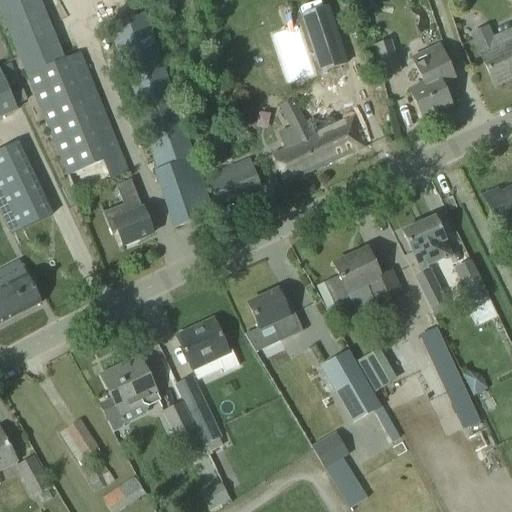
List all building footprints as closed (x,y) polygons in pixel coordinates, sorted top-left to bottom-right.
[(175,228),(213,215),(145,14),(109,26),(158,170),(155,171),(175,228)] [(511,42),(497,48),(489,28),(471,36),(495,87),(511,79),(511,42)] [(375,48),(386,79),(400,74),(389,43),(375,48)] [(441,85),(454,79),(439,47),(412,59),(424,86),(409,93),(422,121),(451,108),(441,85)] [(65,61),(26,77),(74,196),(82,193),(128,174),(80,55),(65,61)] [(0,69),(0,120),(19,112),(0,69)] [(206,104),(226,100),(222,84),(202,89),(206,104)] [(22,91),(11,95),(16,106),(27,101),(22,91)] [(368,146),(353,113),(317,130),(318,134),(311,138),(294,101),(279,108),(289,129),(278,134),(285,150),(271,156),(284,185),(368,146)] [(225,165),(201,104),(184,110),(208,172),(225,165)] [(219,204),(259,188),(248,161),(208,177),(219,204)] [(123,206),(103,214),(112,237),(118,235),(122,246),(152,234),(145,216),(138,199),(131,181),(115,187),(123,206)] [(484,197),(498,228),(511,222),(511,189),(499,195),(497,191),(484,197)] [(429,310),(443,304),(426,268),(449,258),(443,243),(445,242),(435,219),(402,234),(412,255),(403,258),(429,310)] [(41,230),(30,234),(35,245),(46,241),(41,230)] [(339,277),(323,284),(337,314),(353,307),(358,317),(379,307),(379,308),(402,297),(399,291),(391,273),(379,278),(366,250),(333,265),(339,277)] [(470,263),(455,271),(466,292),(472,305),(487,297),(481,285),(470,263)] [(72,286),(97,284),(96,269),(71,271),(72,286)] [(0,324),(41,304),(26,275),(25,275),(0,288),(0,324)] [(255,323),(259,331),(259,333),(272,327),(278,340),(294,333),(287,319),(289,318),(285,310),(277,291),(247,305),(255,323)] [(297,311),(306,331),(323,324),(321,318),(315,303),(297,311)] [(192,371),(218,360),(224,374),(239,367),(232,353),(228,355),(213,321),(176,338),(192,371)] [(463,428),(479,421),(437,329),(421,337),(463,428)] [(296,335),(257,353),(266,370),(305,353),(296,335)] [(373,393),(395,380),(378,350),(356,363),(373,393)] [(148,407),(159,402),(138,357),(99,376),(111,400),(99,406),(112,433),(121,429),(123,423),(118,411),(139,401),(141,405),(148,407)] [(176,386),(204,447),(220,440),(192,379),(176,386)] [(204,448),(183,404),(162,414),(175,440),(176,440),(177,443),(184,440),(191,455),(204,448)] [(102,458),(79,422),(60,434),(85,473),(83,475),(96,494),(115,482),(101,460),(102,458)] [(0,469),(15,461),(0,432),(0,469)] [(315,446),(310,448),(324,471),(349,457),(335,434),(333,435),(315,446)] [(34,498),(49,489),(32,459),(17,467),(34,498)] [(0,478),(2,483),(18,474),(14,465),(0,472),(0,478)] [(109,511),(120,511),(144,496),(132,479),(101,499),(109,511)] [(201,491),(209,509),(231,501),(223,483),(201,491)]
